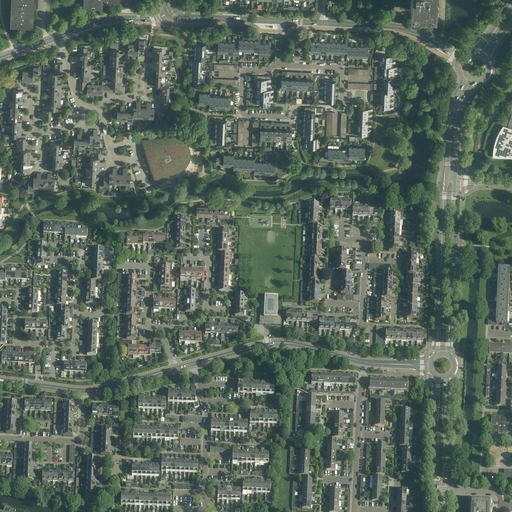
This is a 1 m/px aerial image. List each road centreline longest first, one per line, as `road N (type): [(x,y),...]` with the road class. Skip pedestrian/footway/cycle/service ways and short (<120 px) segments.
road 1 (residential): [(278,65),(243,70),(240,115),(290,117),(290,105),(341,107),(342,79)]
road 2 (tertiary): [(446,179),(436,354)]
road 3 (tertiary): [(447,354),(455,179)]
road 4 (tertiary): [(192,364),(270,343),(351,360)]
road 5 (residential): [(203,511),(207,409),(192,364)]
road 6 (residential): [(354,509),(365,362)]
road 7 (residential): [(0,436),(78,442),(83,391)]
road 8 (residential): [(351,360),(365,239)]
